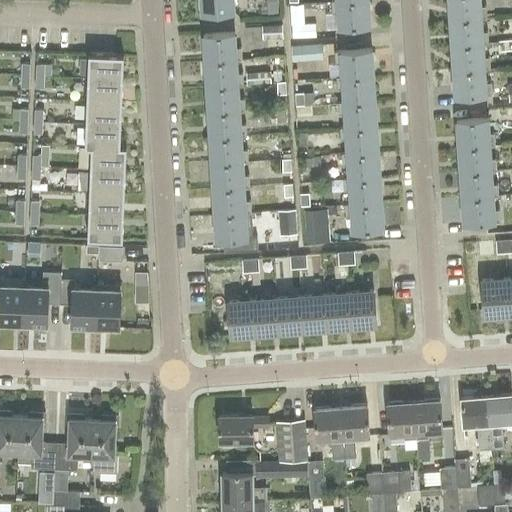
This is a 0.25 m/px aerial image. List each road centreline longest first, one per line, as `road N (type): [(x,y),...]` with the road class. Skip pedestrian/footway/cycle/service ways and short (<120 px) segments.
road 1 (residential): [(439,361),(412,0)]
road 2 (residential): [(175,373),(156,17)]
road 3 (residential): [(439,361),(175,373)]
road 4 (residential): [(175,373),(0,369)]
road 5 (residential): [(156,17),(0,10)]
road 6 (residential): [(178,511),(175,373)]
